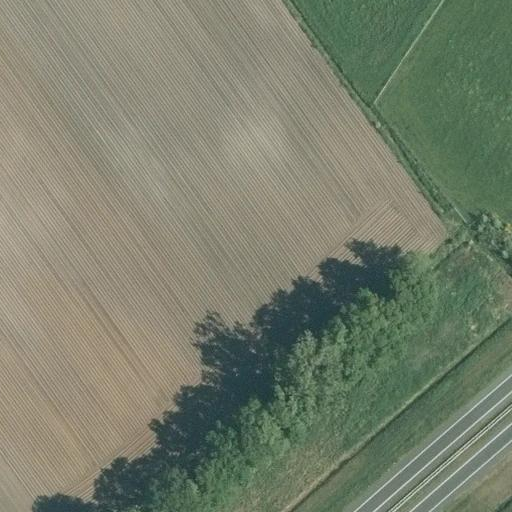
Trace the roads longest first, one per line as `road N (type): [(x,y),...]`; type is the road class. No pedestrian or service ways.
road 1 (trunk): [(511,388),(370,511)]
road 2 (trunk): [(418,511),(511,432)]
